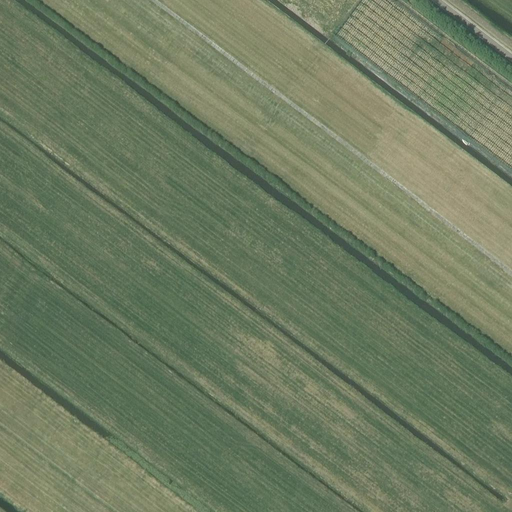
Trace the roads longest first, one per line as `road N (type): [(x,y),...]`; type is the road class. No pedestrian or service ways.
road 1 (track): [(152,0),(511,274)]
road 2 (track): [(511,88),(395,0)]
